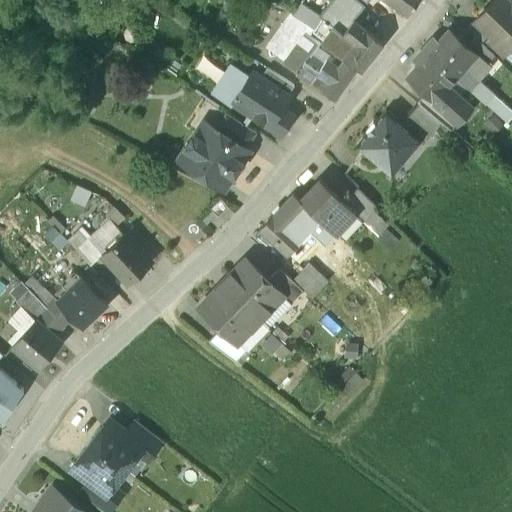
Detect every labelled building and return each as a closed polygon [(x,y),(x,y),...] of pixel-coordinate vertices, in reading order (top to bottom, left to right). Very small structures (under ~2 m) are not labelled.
[(297,0),(301,2),(320,16),(332,0),(331,0),(297,0)] [(357,15),(338,0),(332,0),(320,16),(322,18),(333,26),(342,33),(354,18),(357,15)] [(369,0),(338,0),(357,15),(369,0)] [(386,0),(408,15),(418,0),(386,0)] [(511,3),(508,0),(495,0),(475,20),(505,51),(511,43),(511,3)] [(320,16),(301,2),(293,14),(309,25),(314,29),(322,18),(320,16)] [(266,46),(286,59),(309,25),(293,14),(290,12),(266,46)] [(314,29),(326,38),(323,41),(328,45),(331,40),(326,36),(333,26),(322,18),(314,29)] [(354,18),(342,33),(354,43),(343,57),(357,67),(361,70),(384,42),(354,18)] [(338,67),(326,59),(319,70),(306,61),(323,41),(326,38),(314,29),(309,25),(286,59),(283,63),(335,98),(357,67),(343,57),(338,52),(335,56),(342,61),(338,67)] [(342,33),(333,26),(326,36),(331,40),(328,45),(333,48),(338,52),(343,57),(354,43),(342,33)] [(452,34),(441,46),(436,41),(426,52),(457,80),(478,57),(466,46),(452,34)] [(475,37),(466,46),(478,57),(457,80),(509,126),(511,122),(511,107),(482,81),(501,61),(475,37)] [(333,48),(326,59),(338,67),(342,61),(335,56),(338,52),(333,48)] [(457,80),(426,52),(416,63),(421,68),(410,80),(427,96),(435,103),(448,90),(457,80)] [(230,66),(215,89),(240,106),(243,102),(237,97),(249,79),(230,66)] [(294,85),(267,67),(261,77),(288,95),(294,85)] [(261,77),(254,72),(249,79),(237,97),(243,102),(257,111),(254,116),(281,134),(293,115),(281,107),(289,95),(288,95),(261,77)] [(83,113),(96,113),(97,74),(84,74),(83,113)] [(470,109),(448,90),(435,103),(459,123),(470,109)] [(459,123),(435,103),(427,96),(421,104),(446,126),(453,132),(460,124),(459,123)] [(446,126),(422,106),(404,127),(423,144),(427,147),(446,126)] [(257,132),(227,113),(216,129),(246,148),(257,132)] [(390,115),(361,147),(382,165),(388,158),(401,169),(423,144),(404,127),(390,115)] [(210,137),(198,129),(179,159),(202,174),(203,171),(226,186),(249,150),(246,148),(216,129),(216,128),(210,137)] [(322,180),(302,201),(310,209),(338,235),(358,214),(346,203),(322,180)] [(359,189),(346,203),(358,214),(367,222),(380,209),(359,189)] [(296,196),(262,229),(288,256),(303,242),(290,229),(298,221),(310,209),(302,201),(296,196)] [(211,208),(218,217),(229,207),(221,199),(211,208)] [(102,273),(112,264),(101,253),(123,232),(126,235),(137,224),(121,207),(78,247),(102,273)] [(310,209),(298,221),(327,247),(333,240),(340,247),(345,242),(338,235),(310,209)] [(64,250),(73,238),(53,223),(44,235),(64,250)] [(123,232),(101,253),(112,264),(129,283),(151,262),(126,235),(123,232)] [(270,281),(248,260),(225,284),(264,320),(284,298),(286,296),(270,281)] [(63,284),(48,269),(49,269),(48,268),(47,269),(43,264),(24,282),(44,304),(53,295),(58,300),(69,290),(63,284)] [(330,283),(310,264),(295,280),(316,298),(330,283)] [(306,293),(281,269),(270,281),(286,296),(284,298),(293,307),(306,293)] [(76,272),(63,284),(69,290),(58,300),(58,301),(72,316),(81,326),(106,302),(83,277),(82,278),(76,272)] [(12,286),(40,313),(46,306),(44,304),(24,282),(20,279),(12,286)] [(264,320),(225,284),(202,309),(224,330),(240,345),(242,344),(264,320)] [(72,316),(58,301),(58,300),(53,295),(44,304),(46,306),(63,324),(72,316)] [(63,324),(46,306),(40,313),(34,320),(53,336),(63,324)] [(34,320),(13,345),(40,368),(61,344),(53,336),(34,320)] [(224,330),(212,343),(238,363),(249,351),(242,344),(240,345),(224,330)] [(262,343),(283,361),(292,351),(271,333),(262,343)] [(0,368),(0,419),(2,421),(24,389),(0,368)] [(345,388),(352,395),(368,378),(361,371),(345,388)] [(323,412),(331,420),(347,402),(339,395),(323,412)] [(127,430),(110,417),(90,442),(125,469),(136,454),(143,445),(144,444),(127,430)] [(162,440),(135,419),(127,430),(144,444),(143,445),(152,453),(162,440)] [(125,469),(90,442),(71,468),(88,481),(105,494),(107,493),(115,482),(125,469)] [(143,445),(136,454),(146,461),(152,453),(143,445)] [(105,494),(88,481),(79,492),(105,511),(107,511),(116,500),(107,493),(105,494)] [(125,489),(115,482),(107,493),(116,500),(125,489)] [(84,511),(52,487),(36,507),(39,509),(36,511),(84,511)]
